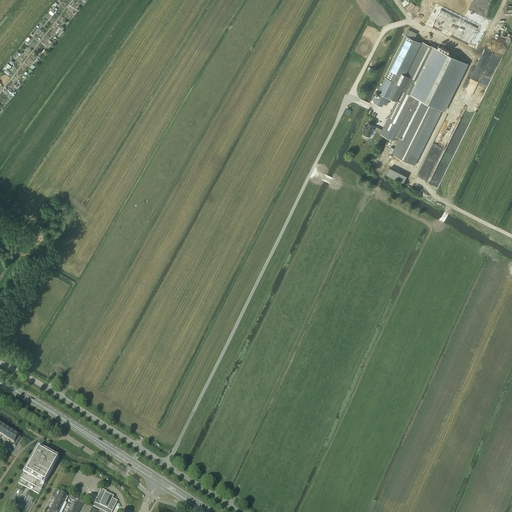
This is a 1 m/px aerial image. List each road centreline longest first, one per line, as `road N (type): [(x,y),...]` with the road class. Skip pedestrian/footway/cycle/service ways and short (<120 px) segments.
road 1 (unclassified): [(240,511),(0,364)]
road 2 (secondary): [(158,483),(0,382)]
road 3 (track): [(0,331),(73,213)]
